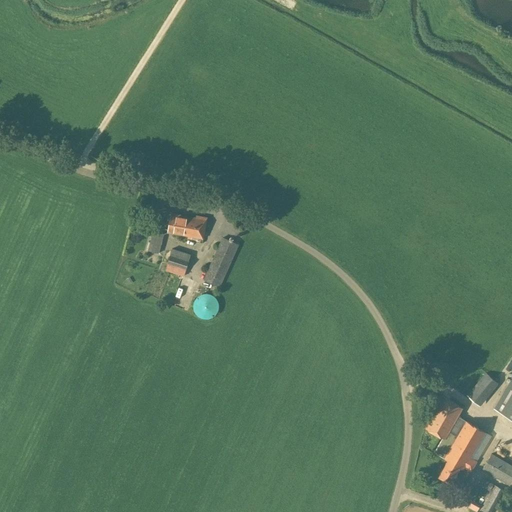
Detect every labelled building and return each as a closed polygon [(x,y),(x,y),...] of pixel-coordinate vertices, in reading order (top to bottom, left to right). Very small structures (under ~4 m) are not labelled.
[(193,222),(193,218),(171,214),(168,233),(183,236),(185,225),(190,226),(191,222),(193,222)] [(196,219),(193,218),(193,222),(191,222),(190,226),(185,225),(183,236),(203,240),(207,219),(196,217),(196,219)] [(144,222),(134,219),(132,227),(142,229),(144,222)] [(153,231),(148,250),(159,254),(165,234),(153,231)] [(239,245),(223,237),(203,280),(220,288),(239,245)] [(172,249),(165,271),(184,277),(191,254),(172,249)] [(195,301),(194,305),(194,309),(196,313),(199,317),(203,319),(207,319),(211,318),(215,316),(218,312),(219,308),(219,303),(217,299),(214,296),(210,294),(205,293),(201,294),(197,297),(195,301)] [(486,373),(467,396),(480,406),(499,383),(486,373)] [(511,383),(497,410),(511,418),(511,383)] [(451,484),(460,468),(464,470),(465,468),(471,472),(477,462),(492,436),(486,433),(486,432),(466,420),(466,421),(459,416),(463,408),(442,396),(425,427),(443,438),(435,452),(444,458),(448,461),(439,477),(451,484)] [(511,465),(492,453),(482,470),(511,487),(511,465)] [(494,484),(483,478),(480,486),(490,491),(494,484)] [(492,511),(504,490),(494,485),(479,511),(492,511)] [(472,499),(468,506),(476,511),(481,504),(472,499)]
